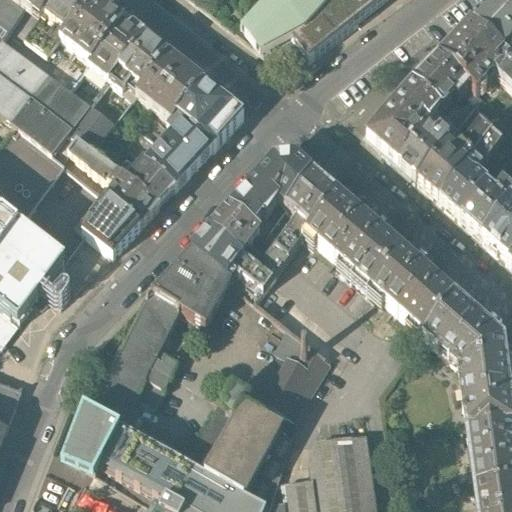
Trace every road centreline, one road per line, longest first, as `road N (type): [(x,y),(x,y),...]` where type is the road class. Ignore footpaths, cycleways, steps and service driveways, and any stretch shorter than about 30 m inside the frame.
road 1 (residential): [(284,128),(63,346),(0,511)]
road 2 (residential): [(284,128),(511,304)]
road 3 (residential): [(448,0),(284,128)]
road 4 (residential): [(129,0),(284,128)]
